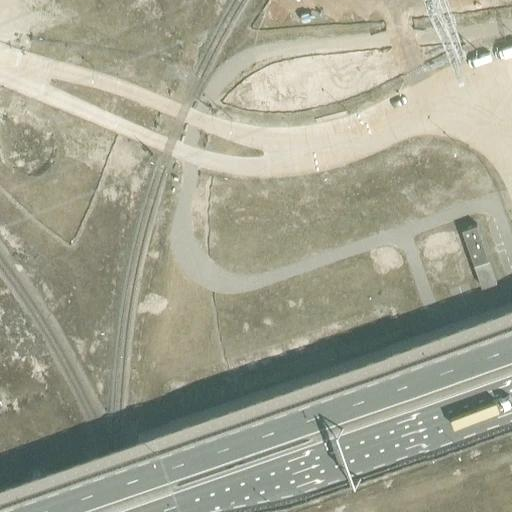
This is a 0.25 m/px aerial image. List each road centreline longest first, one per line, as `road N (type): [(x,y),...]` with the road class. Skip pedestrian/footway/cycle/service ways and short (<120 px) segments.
road 1 (tertiary): [(511,339),(27,511)]
road 2 (tertiary): [(139,511),(511,381)]
